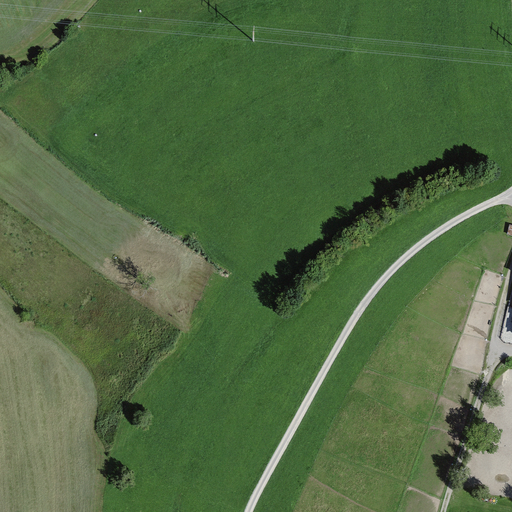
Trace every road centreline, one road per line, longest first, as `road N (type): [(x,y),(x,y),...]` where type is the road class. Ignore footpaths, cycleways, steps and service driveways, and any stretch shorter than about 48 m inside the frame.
road 1 (track): [(249,511),(371,291),(452,222),(508,194)]
road 2 (track): [(443,511),(487,377),(511,356)]
